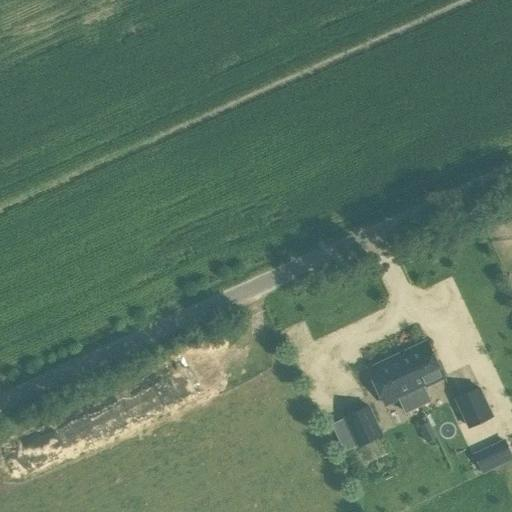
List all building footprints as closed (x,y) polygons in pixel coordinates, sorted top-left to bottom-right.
[(427,341),(398,355),(421,405),(430,401),(423,386),(443,377),(427,341)] [(421,405),(398,355),(369,369),(385,404),(399,398),(406,412),(421,405)] [(479,388),(455,399),(469,427),(492,416),(479,388)] [(369,406),(345,417),(358,445),(382,434),(369,406)] [(511,459),(511,458),(503,440),(487,448),(497,467),(511,459)]
